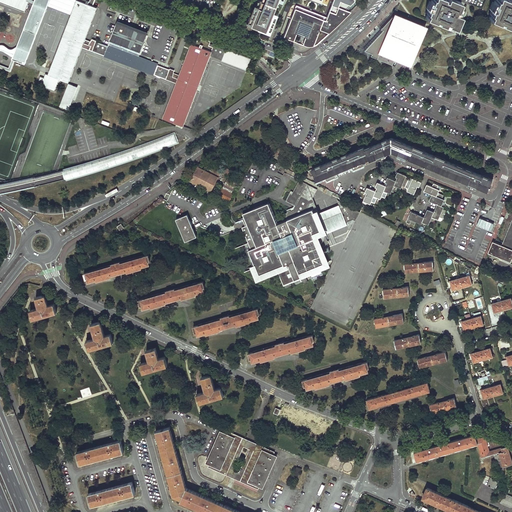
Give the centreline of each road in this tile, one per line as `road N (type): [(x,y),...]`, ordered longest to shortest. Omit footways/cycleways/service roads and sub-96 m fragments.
road 1 (residential): [(381,433),(269,389),(62,287)]
road 2 (tertiary): [(55,246),(304,72)]
road 3 (tertiary): [(300,65),(116,195)]
road 4 (residential): [(499,162),(321,88),(304,72)]
road 5 (residential): [(509,166),(494,199),(394,158),(348,181)]
road 6 (residential): [(300,65),(147,0)]
road 7 (residential): [(261,507),(282,463),(292,459),(360,484)]
